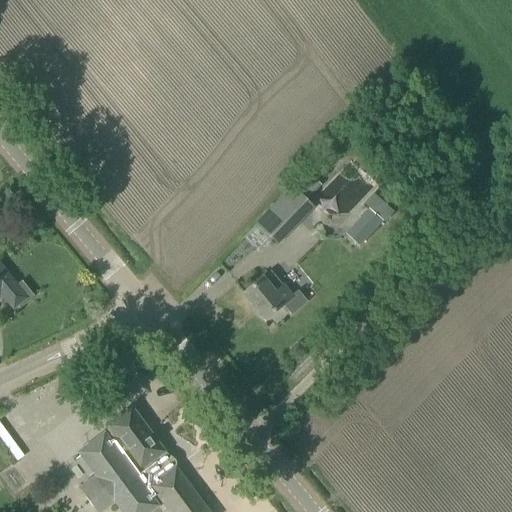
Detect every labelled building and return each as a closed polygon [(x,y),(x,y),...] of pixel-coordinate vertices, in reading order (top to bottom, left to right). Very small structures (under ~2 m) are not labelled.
[(344,184),(350,190),(326,213),(344,232),(383,195),(359,170),(344,184)] [(278,247),(315,208),(291,186),(254,226),(278,247)] [(359,248),(383,223),(369,210),(346,235),(359,248)] [(16,287),(13,284),(14,283),(0,266),(0,295),(13,311),(17,307),(19,310),(34,298),(21,283),(16,287)] [(270,273),(262,279),(243,295),(265,321),(282,307),(291,318),(307,304),(298,292),(292,296),(284,285),(281,287),(270,273)] [(104,434),(77,454),(95,477),(78,489),(95,511),(102,511),(114,503),(120,511),(151,511),(158,508),(156,504),(160,501),(168,511),(207,511),(175,469),(172,471),(166,462),(168,460),(163,453),(164,453),(130,409),(106,427),(109,431),(104,434)] [(0,430),(19,458),(26,453),(2,419),(0,420),(0,430)]
